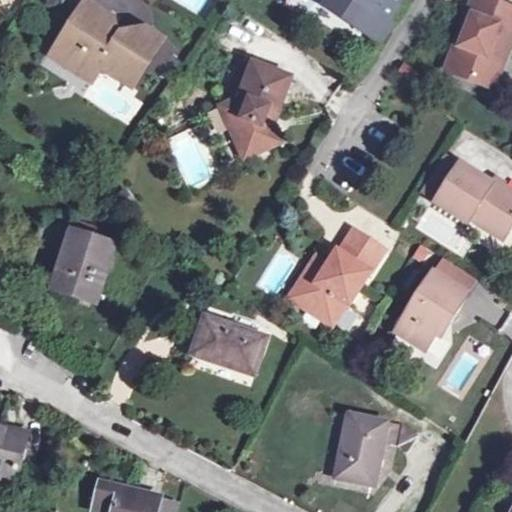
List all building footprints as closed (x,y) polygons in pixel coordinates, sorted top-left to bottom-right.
[(328,0),(325,6),(336,13),(344,0),(328,0)] [(344,0),(336,13),(362,30),(361,32),(380,44),(408,0),(344,0)] [(461,47),(456,45),(447,69),(477,81),(480,74),(497,81),(511,42),(511,8),(489,0),(473,0),(468,15),(472,17),(461,47)] [(106,25),(111,18),(87,2),(56,50),(97,76),(102,68),(133,88),(163,41),(147,31),(122,35),(106,25)] [(472,17),(468,15),(456,45),(461,47),(472,17)] [(245,160),(272,147),(263,126),(269,109),(278,113),(291,78),(254,65),(252,69),(243,93),(241,99),(221,108),(245,160)] [(243,93),(252,69),(240,65),(231,89),(243,93)] [(480,74),(477,81),(494,88),(497,81),(480,74)] [(263,126),(272,147),(281,143),(273,126),(278,113),(269,109),(263,126)] [(425,194),(437,202),(460,167),(447,159),(425,194)] [(460,167),(437,202),(436,204),(469,225),(472,220),(488,230),(491,225),(507,235),(511,227),(511,192),(495,182),(493,185),(461,165),(460,167)] [(491,225),(488,230),(503,241),(507,235),(491,225)] [(310,283),(297,304),(332,327),(347,305),(350,307),(385,252),(354,231),(340,253),(338,252),(329,265),(325,272),(313,264),(303,279),(310,283)] [(115,247),(72,234),(54,291),(97,304),(115,247)] [(317,258),(313,264),(325,272),(329,265),(317,258)] [(444,261),(435,275),(467,295),(475,281),(444,261)] [(446,319),(451,323),(468,296),(467,295),(435,275),(434,274),(396,333),(426,352),(446,319)] [(290,300),(297,304),(310,283),(303,279),(290,300)] [(193,356),(254,376),(266,339),(205,319),(193,356)] [(336,480),(375,487),(384,443),(401,446),(407,453),(417,435),(401,426),(348,415),(336,480)] [(18,475),(25,446),(27,435),(0,428),(0,478),(16,483),(18,475)] [(38,449),(25,446),(18,475),(31,478),(38,449)] [(157,511),(160,500),(161,498),(100,484),(95,507),(114,511),(157,511)] [(176,511),(178,505),(160,500),(157,511),(176,511)]
